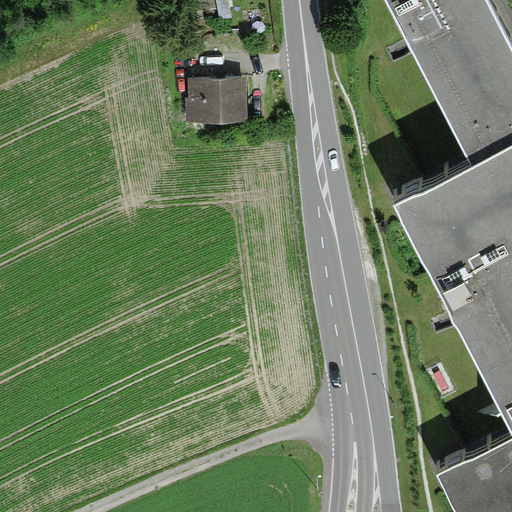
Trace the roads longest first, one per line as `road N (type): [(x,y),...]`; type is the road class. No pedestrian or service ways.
road 1 (secondary): [(300,0),(361,421)]
road 2 (unclassified): [(88,511),(253,441),(310,424),(361,421)]
